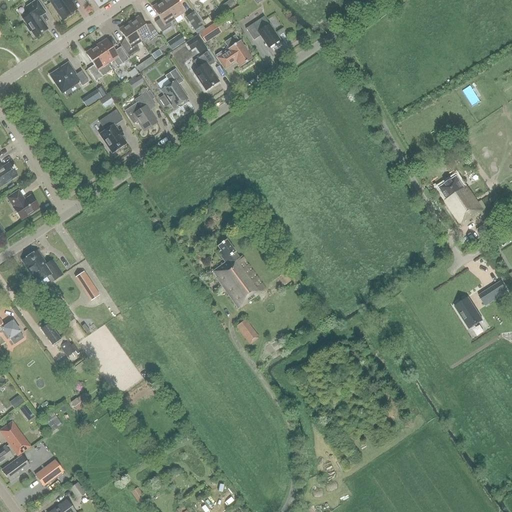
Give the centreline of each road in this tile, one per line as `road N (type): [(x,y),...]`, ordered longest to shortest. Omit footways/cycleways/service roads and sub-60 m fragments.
road 1 (tertiary): [(67,215),(330,37)]
road 2 (unclassified): [(511,234),(472,260),(457,256),(330,37)]
road 3 (residential): [(0,85),(127,0)]
road 4 (residential): [(67,215),(0,115)]
